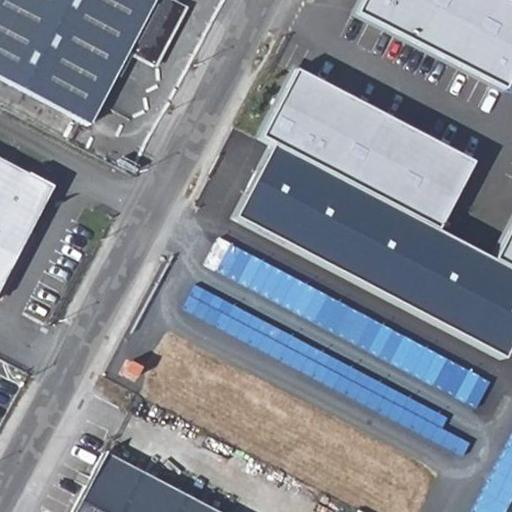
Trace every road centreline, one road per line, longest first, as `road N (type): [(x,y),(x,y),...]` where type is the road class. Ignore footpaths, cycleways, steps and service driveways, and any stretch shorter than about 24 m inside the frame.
road 1 (residential): [(266,0),(0,506)]
road 2 (unknown): [(194,136),(168,119),(157,98),(200,0)]
